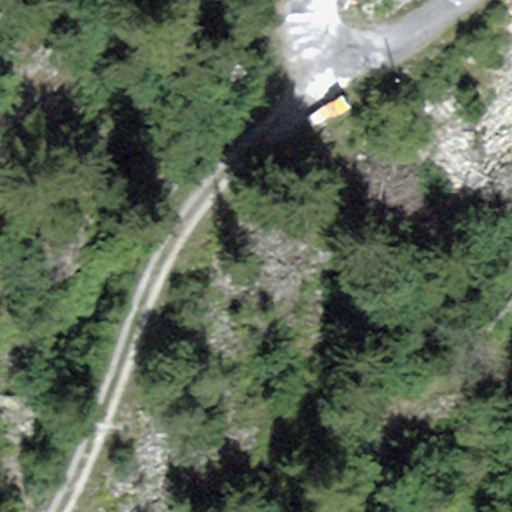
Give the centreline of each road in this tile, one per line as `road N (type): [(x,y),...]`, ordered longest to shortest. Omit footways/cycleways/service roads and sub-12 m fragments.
road 1 (track): [(60,511),(149,284),(180,228),(331,43)]
road 2 (unclassified): [(303,0),(315,31),(353,50),(402,37),(456,0)]
